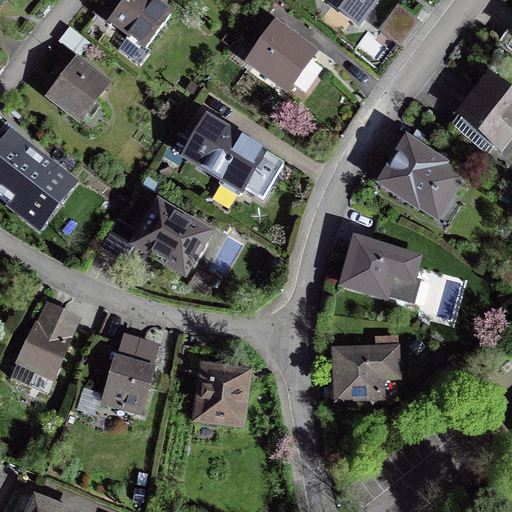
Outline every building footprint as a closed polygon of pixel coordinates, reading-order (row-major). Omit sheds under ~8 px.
[(171,17),(148,0),(105,0),(95,15),(109,26),(112,22),(146,48),(171,17)] [(324,0),(358,25),(377,0),(324,0)] [(399,9),(382,31),(397,44),(415,21),(399,9)] [(313,56),(274,29),(250,61),(289,89),(293,84),(304,93),(321,69),(310,61),(313,56)] [(107,87),(76,63),(51,96),(81,120),(107,87)] [(511,95),(491,80),(463,116),(499,146),(511,128),(511,95)] [(207,121),(185,158),(222,180),(220,185),(239,196),(243,188),(263,200),(283,166),(207,121)] [(55,174),(3,134),(0,138),(0,197),(23,215),(55,174)] [(444,165),(407,142),(381,184),(417,207),(418,206),(425,211),(438,191),(449,198),(461,179),(442,168),(444,165)] [(207,235),(145,199),(129,227),(142,235),(136,246),(184,274),(207,235)] [(418,259),(356,242),(344,286),(405,303),(411,279),(412,279),(418,259)] [(35,327),(11,378),(29,387),(36,372),(53,380),(70,342),(68,342),(79,320),(48,306),(38,328),(35,327)] [(109,379),(103,401),(140,411),(158,349),(125,339),(118,363),(116,362),(111,379),(109,379)] [(396,350),(336,353),(338,401),(375,399),(377,398),(380,396),(381,394),(382,391),(381,378),(397,377),(396,350)] [(248,374),(204,368),(197,421),(241,427),(248,374)] [(488,379),(471,393),(491,417),(492,418),(493,419),(494,419),(495,418),(510,406),(488,379)] [(57,511),(36,503),(32,511),(57,511)]
